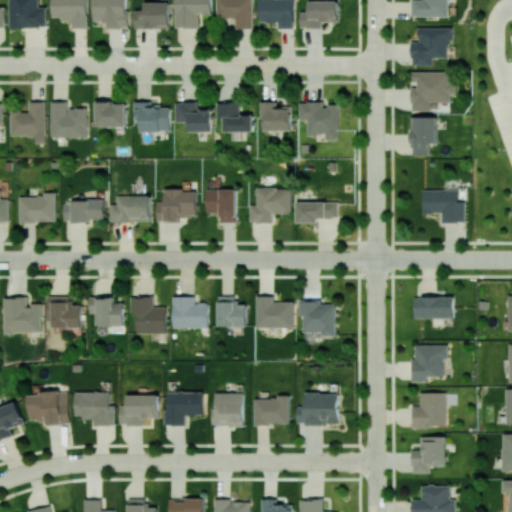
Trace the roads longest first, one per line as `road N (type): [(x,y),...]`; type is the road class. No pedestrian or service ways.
road 1 (residential): [(0,482),(85,463),(378,462)]
road 2 (residential): [(0,260),(377,259)]
road 3 (residential): [(0,65),(377,65)]
road 4 (residential): [(377,0),(377,259)]
road 5 (residential): [(377,259),(378,511)]
